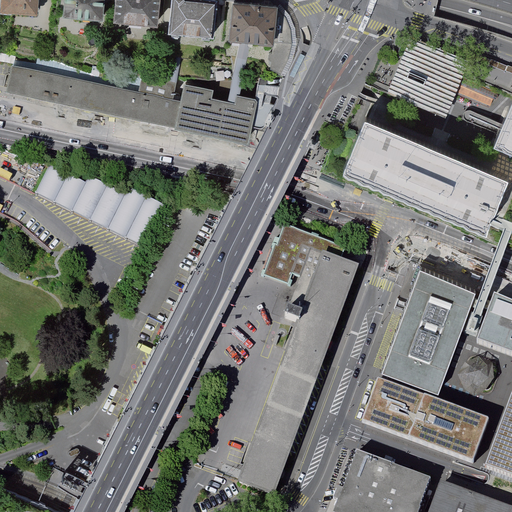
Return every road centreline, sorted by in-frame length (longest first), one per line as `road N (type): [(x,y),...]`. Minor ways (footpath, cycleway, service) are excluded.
road 1 (secondary): [(323,68),(101,511)]
road 2 (tertiary): [(399,240),(408,217),(312,176),(250,155),(0,103)]
road 3 (tertiary): [(0,127),(244,180),(399,240)]
road 4 (tertiary): [(289,511),(399,240)]
road 5 (unknown): [(230,0),(220,43),(119,33)]
road 6 (primary): [(381,0),(416,22),(511,54)]
